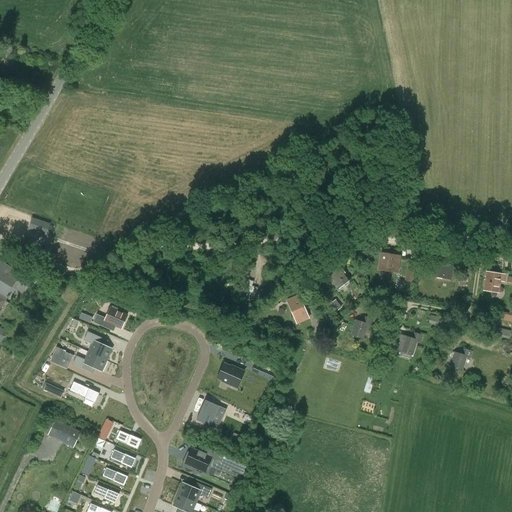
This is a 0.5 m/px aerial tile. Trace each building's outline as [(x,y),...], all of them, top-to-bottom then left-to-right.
[(32,219),(28,229),(46,235),(50,224),(32,219)] [(378,268),(395,270),(397,256),(381,253),(378,268)] [(408,263),(405,281),(413,282),(415,264),(408,263)] [(434,277),(449,280),(451,265),(436,263),(434,277)] [(349,278),(340,266),(327,276),(336,288),(349,278)] [(0,291),(1,292),(0,293),(0,299),(4,303),(8,297),(6,295),(17,277),(10,272),(9,275),(0,269),(0,291)] [(504,276),(487,273),(484,291),(498,293),(500,281),(504,282),(504,276)] [(21,274),(17,280),(27,287),(31,281),(21,274)] [(277,279),(269,286),(273,291),(282,285),(277,279)] [(244,297),(253,301),(257,288),(249,285),(244,297)] [(298,297),(287,302),(297,324),(308,319),(308,318),(302,305),(298,297)] [(106,318),(97,314),(93,323),(113,332),(116,326),(121,329),(127,316),(118,312),(119,310),(112,307),(111,309),(110,308),(106,318)] [(497,319),(511,322),(511,314),(499,311),(497,319)] [(91,323),(94,317),(83,312),(80,318),(91,323)] [(350,335),(363,340),(368,325),(371,326),(373,318),(365,316),(363,322),(355,320),(350,335)] [(88,332),(84,341),(92,344),(89,352),(107,361),(112,349),(106,346),(108,341),(88,332)] [(422,335),(414,332),(412,337),(405,335),(400,351),(413,357),(417,342),(420,342),(422,335)] [(56,347),(50,362),(67,369),(73,356),(65,352),(66,351),(56,347)] [(460,354),(454,352),(449,367),(462,372),(467,357),(469,358),(472,350),(462,347),(460,354)] [(77,356),(73,365),(93,374),(96,369),(102,372),(107,361),(89,352),(85,360),(77,356)] [(237,388),(244,372),(236,368),(235,369),(224,364),(217,378),(229,383),(228,384),(237,388)] [(47,372),(61,378),(62,375),(64,374),(65,372),(64,370),(51,365),(49,369),(48,369),(47,372)] [(265,377),(271,380),(274,374),(268,371),(265,377)] [(74,382),(70,391),(95,402),(99,393),(74,382)] [(57,396),(59,390),(46,384),(44,390),(57,396)] [(205,401),(196,421),(210,427),(219,407),(205,401)] [(55,421),(48,435),(73,447),(81,433),(55,421)] [(99,433),(98,436),(97,437),(98,437),(105,441),(109,433),(102,430),(101,429),(99,433)] [(119,431),(116,440),(137,449),(141,440),(119,431)] [(234,434),(231,442),(240,446),(243,438),(234,434)] [(187,453),(182,464),(195,469),(195,468),(206,473),(210,463),(222,469),(224,464),(233,469),(236,462),(206,449),(204,453),(199,451),(198,450),(197,451),(191,448),(188,453),(187,453)] [(114,450),(110,459),(131,468),(135,459),(114,450)] [(94,464),(96,459),(89,455),(86,461),(94,464)] [(106,468),(102,477),(124,486),(128,477),(106,468)] [(183,484),(178,495),(196,503),(200,495),(208,499),(212,490),(192,481),(189,486),(183,484)] [(97,485),(94,494),(115,504),(119,495),(97,485)] [(178,495),(173,506),(178,508),(185,511),(195,511),(193,511),(196,503),(178,495)]
